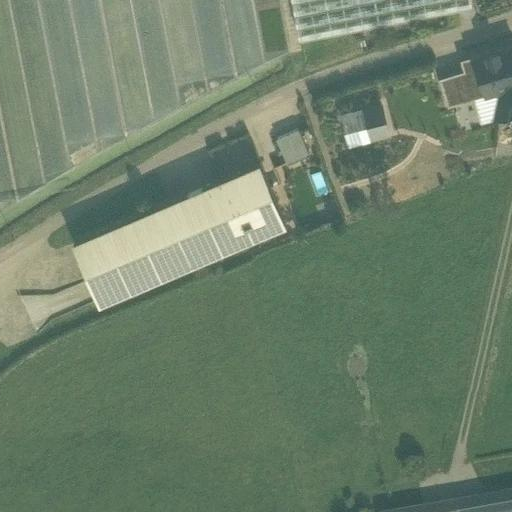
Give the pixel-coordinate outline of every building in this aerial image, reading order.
[(294,0),(301,36),(472,2),(471,0),(294,0)] [(511,42),(474,53),(486,92),(499,88),(511,83),(511,42)] [(486,92),(474,53),(461,57),(464,68),(475,95),(486,92)] [(448,103),(475,95),(464,68),(440,76),(448,103)] [(511,83),(499,88),(495,117),(511,111),(511,83)] [(486,92),(475,95),(482,120),(495,117),(499,88),(486,92)] [(299,126),(288,131),(299,157),(310,152),(299,126)] [(288,161),(299,157),(288,131),(277,136),(288,161)] [(221,176),(247,236),(286,219),(261,159),(221,176)] [(74,239),(100,299),(247,236),(221,176),(74,239)] [(511,511),(511,500),(502,502),(457,510),(457,511),(511,511)]
